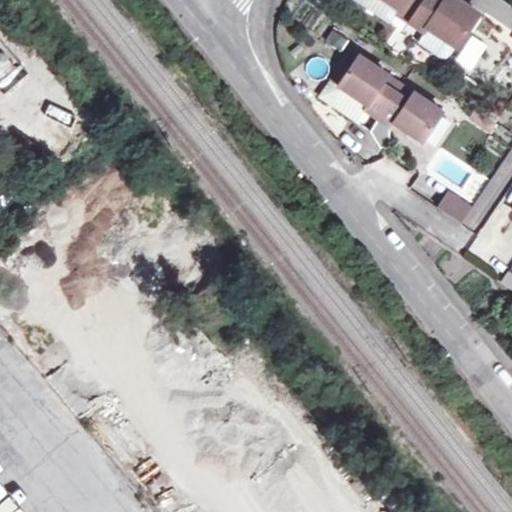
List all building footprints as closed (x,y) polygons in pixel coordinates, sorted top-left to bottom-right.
[(355,0),(389,23),(394,14),(397,9),(383,0),(355,0)] [(383,0),(397,9),(394,14),(423,32),(426,28),(454,47),(476,15),(454,0),(383,0)] [(454,47),(426,28),(423,32),(420,37),(448,56),(454,47)] [(336,89),(357,58),(349,52),(327,83),(316,100),(352,124),(360,111),(363,107),(336,89)] [(359,56),(357,58),(336,89),(363,107),(360,111),(375,121),(388,130),(389,131),(392,127),(420,145),(443,112),(359,56)] [(469,114),(489,128),(493,122),(473,108),(469,114)] [(388,130),(375,121),(368,131),(377,145),(385,143),(388,130)] [(470,210),(447,194),(436,209),(460,225),(470,210)]
